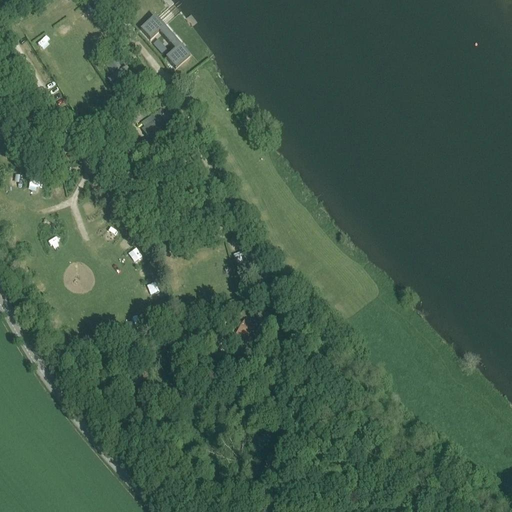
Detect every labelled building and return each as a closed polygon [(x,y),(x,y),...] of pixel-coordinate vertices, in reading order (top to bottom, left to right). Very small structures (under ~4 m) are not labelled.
[(153,19),(139,31),(148,42),(162,30),(153,19)] [(57,30),(63,37),(69,31),(63,24),(57,30)] [(37,46),(45,51),(49,42),(41,38),(37,46)] [(158,41),(153,45),(163,56),(168,52),(158,41)] [(177,47),(163,59),(173,70),(187,58),(177,47)] [(113,56),(103,61),(113,76),(108,79),(113,88),(122,82),(127,89),(138,83),(128,67),(122,71),(113,56)] [(160,118),(142,130),(152,146),(171,133),(160,118)] [(98,133),(89,138),(90,140),(89,142),(92,147),(94,146),(96,149),(105,143),(98,133)] [(184,165),(187,173),(195,169),(192,162),(184,165)] [(232,177),(237,183),(243,178),(239,172),(232,177)] [(199,191),(204,200),(212,195),(208,186),(199,191)] [(142,189),(134,191),(136,199),(144,197),(142,189)] [(13,244),(22,239),(18,232),(9,237),(13,244)] [(335,317),(344,308),(338,301),(329,311),(335,317)] [(245,320),(238,331),(235,336),(245,343),(248,338),(255,326),(245,320)] [(259,340),(254,348),(265,354),(269,347),(259,340)]
